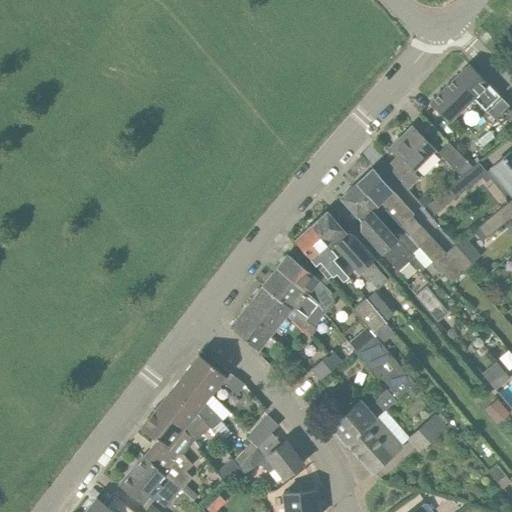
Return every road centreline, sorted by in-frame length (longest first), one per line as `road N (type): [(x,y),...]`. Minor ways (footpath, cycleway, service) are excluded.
road 1 (residential): [(200,325),(440,34)]
road 2 (residential): [(353,511),(336,464),(200,325)]
road 3 (residential): [(56,511),(200,325)]
